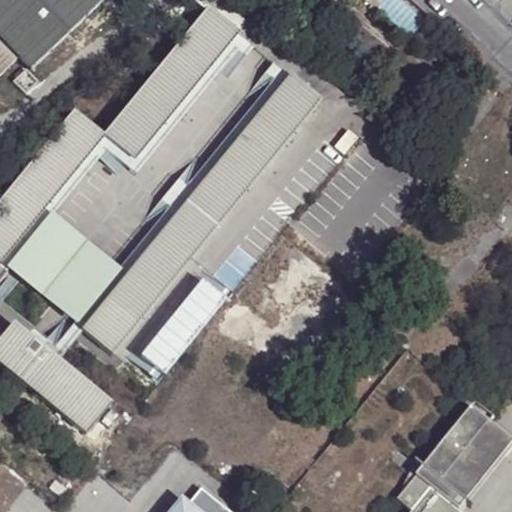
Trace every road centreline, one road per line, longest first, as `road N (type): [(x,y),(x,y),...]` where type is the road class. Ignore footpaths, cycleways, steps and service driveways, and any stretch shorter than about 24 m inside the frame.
road 1 (unknown): [(330,262),(471,101),(496,69),(502,42)]
road 2 (unknown): [(163,0),(47,88)]
